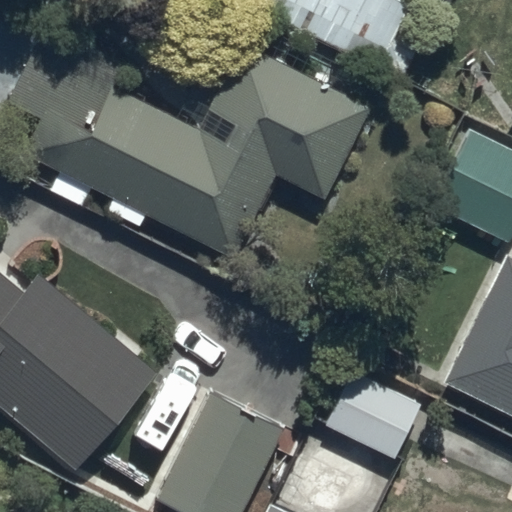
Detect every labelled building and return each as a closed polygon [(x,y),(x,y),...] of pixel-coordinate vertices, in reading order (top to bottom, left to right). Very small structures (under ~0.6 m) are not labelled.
[(398,0),(262,0),(372,54),(398,0)] [(193,110),(107,69),(118,47),(39,9),(3,85),(36,101),(19,137),(57,155),(45,180),(130,221),(141,198),(228,240),(267,158),(318,182),(363,88),(235,25),(193,110)] [(511,211),(511,138),(465,115),(428,190),(504,228),(511,211)] [(511,240),(502,236),(437,362),(511,400),(511,240)] [(151,356),(33,257),(17,276),(0,261),(0,394),(70,453),(151,356)] [(390,442),(415,390),(344,357),(319,409),(390,442)] [(189,511),(234,511),(280,421),(209,386),(155,495),(189,511)] [(301,511),(303,509),(264,490),(254,511),(301,511)]
